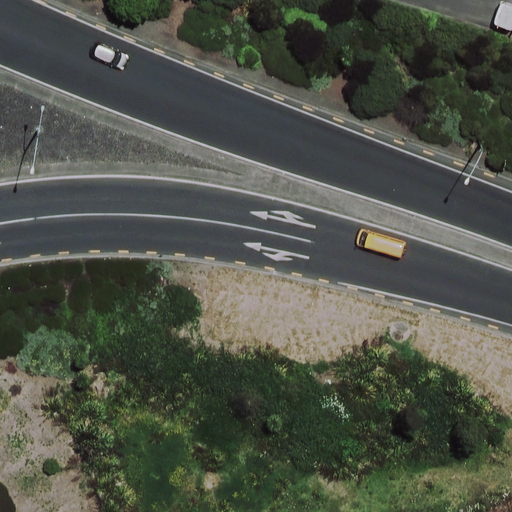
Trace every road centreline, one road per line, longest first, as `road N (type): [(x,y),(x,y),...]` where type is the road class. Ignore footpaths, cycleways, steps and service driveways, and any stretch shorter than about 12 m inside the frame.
road 1 (trunk): [(0,31),(229,126),(511,267)]
road 2 (trunk): [(511,272),(144,211),(0,221)]
